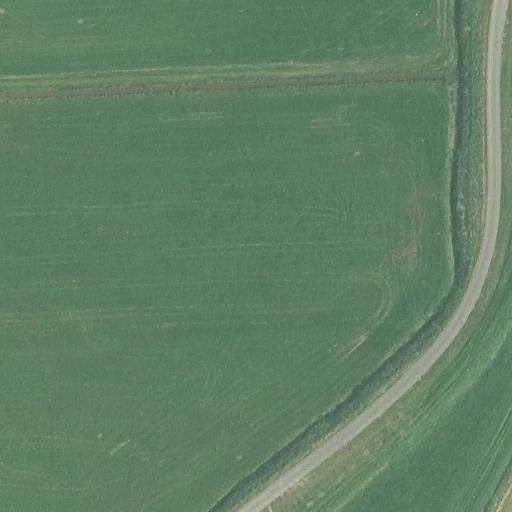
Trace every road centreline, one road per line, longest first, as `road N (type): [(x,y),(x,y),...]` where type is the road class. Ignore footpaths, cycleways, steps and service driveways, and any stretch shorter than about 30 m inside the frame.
road 1 (unclassified): [(246,511),(387,399),(475,292),(491,232),(503,0)]
road 2 (unknown): [(452,511),(511,405)]
